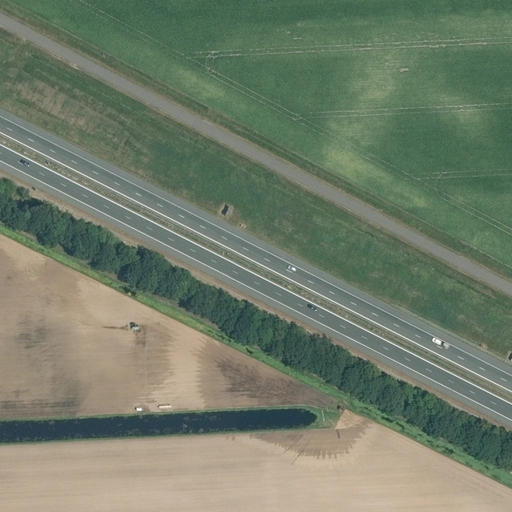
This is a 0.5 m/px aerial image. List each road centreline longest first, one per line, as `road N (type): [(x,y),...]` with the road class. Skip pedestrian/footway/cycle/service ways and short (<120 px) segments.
road 1 (unclassified): [(0,18),(511,290)]
road 2 (motorway): [(0,153),(511,413)]
road 3 (motorway): [(511,381),(0,123)]
